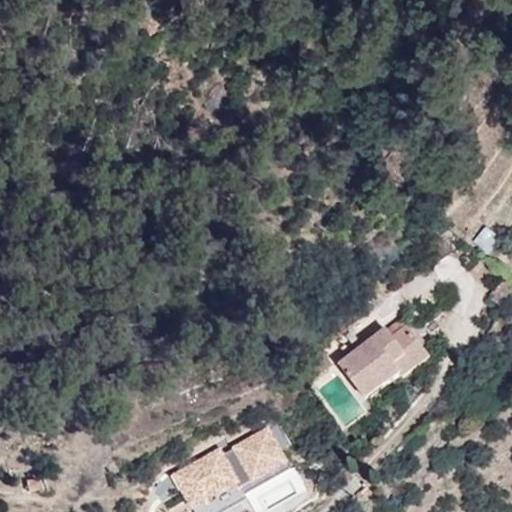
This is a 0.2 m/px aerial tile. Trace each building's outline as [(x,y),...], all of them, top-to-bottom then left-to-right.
[(393,339),(408,328),(402,320),(387,332),(393,339)] [(358,388),(418,340),(408,328),(393,339),(387,332),(342,367),(358,388)] [(432,359),(418,340),(358,388),(369,402),(401,377),(405,380),(432,359)] [(318,346),(294,361),(298,368),(306,382),(331,367),(318,346)] [(175,463),(196,511),(215,511),(302,475),(277,419),(175,463)]
